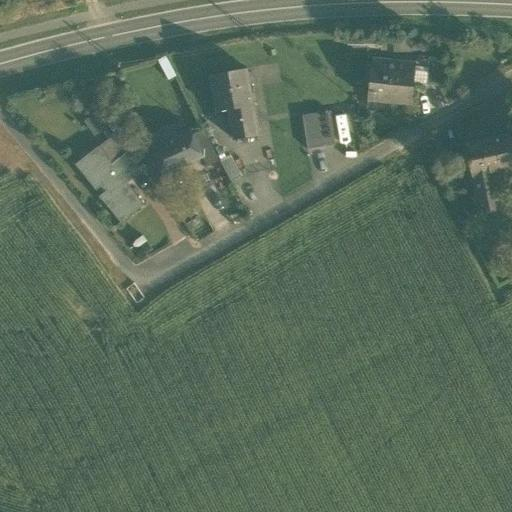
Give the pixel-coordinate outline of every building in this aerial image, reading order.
[(368,101),(389,102),(389,99),(413,101),(414,83),(416,65),(372,61),(368,101)] [(426,85),(438,86),(440,63),(428,62),(428,66),(426,85)] [(414,83),(426,85),(428,66),(416,65),(414,83)] [(229,110),(234,140),(258,136),(249,84),(253,83),(251,72),(247,73),(246,69),(210,75),(217,112),(229,110)] [(335,145),(330,112),(303,117),(308,150),(335,145)] [(150,147),(166,180),(185,171),(183,166),(203,157),(193,135),(190,128),(150,147)] [(203,157),(207,167),(220,161),(204,130),(193,135),(203,157)] [(98,148),(111,165),(115,162),(128,152),(114,135),(98,148)] [(465,144),(472,179),(494,175),(511,170),(511,152),(508,135),(465,144)] [(106,196),(125,220),(141,207),(122,183),(128,178),(115,162),(111,165),(98,148),(77,165),(101,196),(99,197),(101,200),(106,196)] [(128,178),(131,182),(143,172),(128,152),(115,162),(128,178)] [(241,176),(230,155),(220,161),(231,182),(241,176)] [(501,209),(494,175),(472,179),(479,213),(501,209)]
